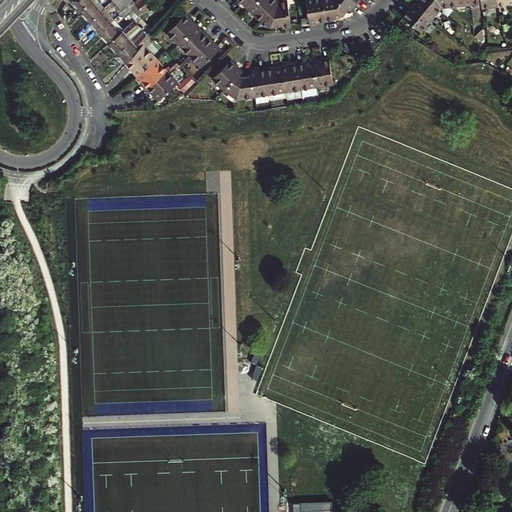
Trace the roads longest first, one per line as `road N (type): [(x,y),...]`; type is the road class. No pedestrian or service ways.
road 1 (residential): [(386,0),(350,28),(273,42),(242,34),(208,0)]
road 2 (tertiary): [(511,340),(449,511)]
